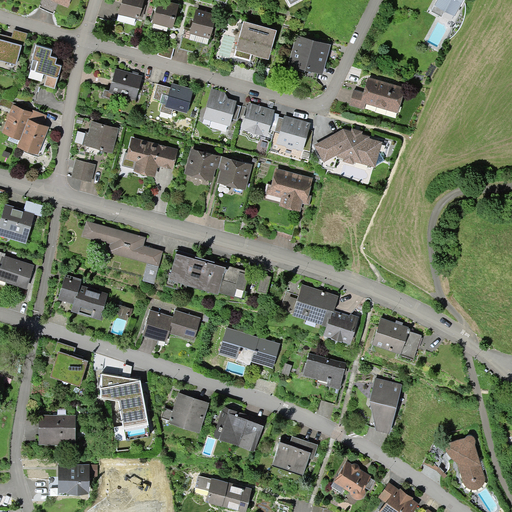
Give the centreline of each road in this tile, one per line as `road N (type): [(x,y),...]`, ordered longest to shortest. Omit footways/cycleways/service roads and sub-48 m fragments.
road 1 (residential): [(58,193),(376,290),(511,369)]
road 2 (residential): [(34,326),(340,435),(459,511)]
road 3 (residential): [(376,0),(331,93),(316,106),(82,42)]
road 4 (track): [(511,185),(465,189),(445,199),(431,224),(436,287),(464,337)]
road 5 (residential): [(34,326),(14,459),(28,511)]
road 6 (residential): [(82,42),(58,193)]
